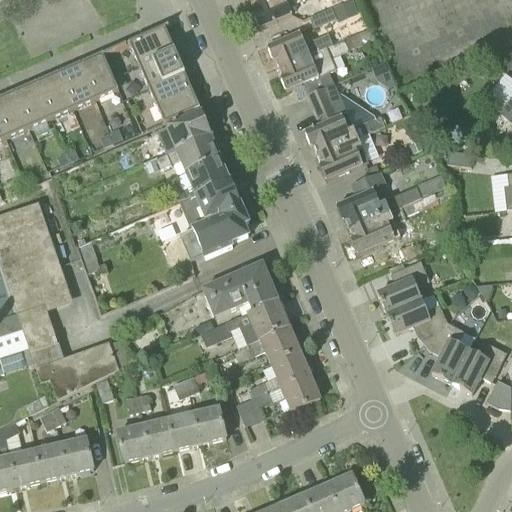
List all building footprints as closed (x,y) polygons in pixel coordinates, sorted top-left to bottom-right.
[(245,0),(247,2),(250,1),(253,8),(272,0),(245,0)] [(272,0),(253,8),(256,16),(254,17),(259,31),(292,17),(287,5),(298,0),(272,0)] [(484,0),(403,0),(418,34),(487,5),(484,0)] [(353,2),(333,11),(339,25),(360,16),(353,2)] [(175,54),(166,32),(169,31),(169,30),(129,47),(130,49),(139,70),(175,54)] [(333,49),(279,72),(283,79),(280,80),(286,94),(303,87),(308,99),(334,88),(329,76),(336,73),(331,61),(374,42),(370,33),(333,49)] [(279,72),(333,49),(329,39),(318,43),(306,49),(300,35),(267,49),(274,66),(277,65),(279,72)] [(511,71),(511,57),(504,52),(494,67),(508,77),(511,71)] [(184,74),(175,54),(139,70),(149,92),(185,77),(184,75),(186,74),(186,73),(184,74)] [(80,68),(96,104),(119,94),(116,89),(112,78),(107,68),(104,60),(106,59),(105,57),(80,68)] [(112,78),(121,74),(116,64),(107,68),(112,78)] [(58,78),(73,114),(96,104),(80,68),(58,78)] [(116,89),(125,85),(121,74),(112,78),(116,89)] [(198,108),(185,77),(149,92),(164,128),(200,112),(199,109),(201,109),(201,107),(198,108)] [(35,87),(51,123),(73,114),(58,78),(35,87)] [(13,97),(28,133),(51,123),(35,87),(13,97)] [(317,159),(358,142),(385,130),(381,122),(354,133),(341,105),(334,88),(308,99),(315,116),(321,129),(304,136),(312,152),(314,151),(317,159)] [(0,102),(0,130),(6,143),(28,133),(13,97),(0,102)] [(166,158),(210,141),(212,140),(208,129),(209,126),(208,122),(204,121),(203,118),(166,133),(157,137),(166,158)] [(122,140),(117,130),(108,134),(113,144),(122,140)] [(112,145),(108,135),(99,139),(103,149),(112,145)] [(210,141),(166,158),(157,162),(160,170),(161,173),(180,165),(185,177),(220,163),(210,141)] [(368,167),(358,142),(317,159),(321,168),(319,168),(326,185),(368,167)] [(409,148),(400,152),(404,161),(413,157),(409,148)] [(77,160),(73,150),(64,154),(68,164),(77,160)] [(474,154),(450,151),(448,167),(472,170),(474,154)] [(68,164),(64,154),(55,158),(59,168),(68,164)] [(151,175),(160,170),(157,162),(147,166),(151,175)] [(220,163),(185,177),(190,190),(171,198),(175,208),(179,206),(229,184),(220,163)] [(367,171),(371,180),(380,176),(376,168),(367,171)] [(36,184),(32,174),(23,178),(27,188),(36,184)] [(349,233),(401,210),(421,202),(417,190),(385,204),(379,191),(386,189),(380,176),(351,188),(356,200),(336,209),(343,225),(345,224),(349,233)] [(229,184),(179,206),(191,235),(243,212),(231,184),(229,184)] [(430,197),(425,185),(418,188),(423,200),(430,197)] [(405,221),(438,207),(434,196),(421,202),(401,210),(405,221)] [(0,220),(0,267),(29,352),(30,357),(58,347),(47,315),(73,306),(39,207),(0,220)] [(401,210),(349,233),(352,241),(350,242),(357,259),(400,240),(394,227),(405,222),(405,221),(401,210)] [(243,212),(191,235),(180,239),(191,263),(203,257),(205,263),(232,251),(231,248),(249,240),(244,228),(249,226),(243,212)] [(507,250),(506,241),(487,243),(488,252),(507,250)] [(338,242),(326,243),(328,255),(339,254),(338,242)] [(79,250),(84,266),(97,261),(91,246),(79,250)] [(421,250),(415,253),(411,246),(403,249),(397,252),(399,257),(394,260),(397,267),(423,255),(421,250)] [(386,318),(421,303),(416,291),(429,285),(421,265),(391,278),(395,289),(377,297),(386,318)] [(0,361),(29,352),(0,267),(0,361)] [(252,316),(279,305),(264,268),(203,294),(215,323),(249,309),(252,316)] [(427,315),(421,303),(386,318),(395,338),(413,331),(417,341),(424,348),(447,327),(440,309),(427,315)] [(279,305),(252,316),(215,332),(201,337),(207,351),(232,340),(230,337),(241,332),(249,351),(291,333),(279,305)] [(506,320),(506,312),(498,312),(498,320),(506,320)] [(200,338),(201,337),(215,332),(211,323),(196,329),(200,338)] [(447,327),(424,348),(431,355),(441,360),(432,378),(452,388),(469,354),(458,348),(464,335),(447,327)] [(291,333),(249,351),(234,357),(239,367),(254,361),(253,360),(265,354),(271,368),(300,355),(291,333)] [(57,405),(120,373),(109,347),(35,372),(41,388),(50,384),(57,405)] [(469,354),(452,388),(472,398),(481,381),(492,386),(507,357),(487,347),(481,360),(469,354)] [(29,352),(0,361),(0,378),(34,367),(30,357),(29,352)] [(300,355),(271,368),(277,382),(265,387),(264,386),(250,393),(253,402),(281,392),(310,379),(300,355)] [(194,380),(197,389),(211,383),(207,374),(194,380)] [(281,392),(253,402),(236,409),(246,431),(264,423),(259,412),(285,401),(291,416),(320,403),(310,379),(281,392)] [(194,380),(184,384),(190,400),(200,395),(194,380)] [(103,406),(114,402),(107,383),(96,387),(103,406)] [(190,400),(184,384),(174,388),(180,404),(190,400)] [(511,414),(511,391),(498,384),(486,406),(499,412),(511,414)] [(148,398),(137,400),(141,416),(151,413),(148,398)] [(44,399),(37,402),(42,412),(48,409),(44,399)] [(141,416),(137,400),(127,403),(130,418),(141,416)] [(59,411),(49,415),(57,431),(67,426),(59,411)] [(220,412),(194,418),(201,449),(227,443),(220,412)] [(57,431),(49,415),(39,420),(47,436),(57,431)] [(201,449),(194,418),(169,424),(176,455),(201,449)] [(176,455),(169,424),(144,430),(151,461),(176,455)] [(1,433),(6,443),(19,436),(14,426),(1,433)] [(151,461),(144,430),(118,436),(125,466),(151,461)] [(6,443),(1,433),(0,433),(0,495),(18,491),(11,461),(6,443)] [(86,443),(61,449),(68,480),(93,474),(86,443)] [(68,480),(61,449),(36,455),(43,486),(68,480)] [(43,486),(36,455),(11,461),(18,491),(43,486)] [(352,478),(328,489),(338,511),(354,511),(365,508),(352,478)] [(338,511),(328,489),(304,499),(309,511),(338,511)] [(309,511),(304,499),(281,509),(282,511),(309,511)]
